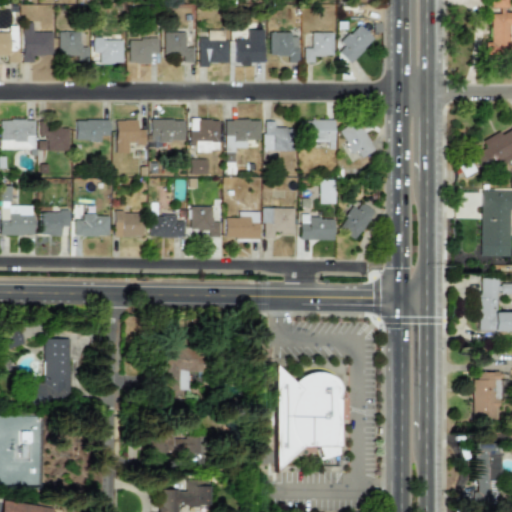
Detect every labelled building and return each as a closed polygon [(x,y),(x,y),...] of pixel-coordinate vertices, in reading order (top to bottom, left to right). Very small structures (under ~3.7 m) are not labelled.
[(488,0),(489,8),(506,7),(506,0),(488,0)] [(511,12),(489,12),(488,42),(483,42),(483,54),(511,54),(511,42),(508,42),(508,24),(511,24),(511,12)] [(30,31),(29,22),(19,22),(21,62),(30,61),(30,55),(50,54),(49,31),(30,31)] [(371,38),(357,24),(334,49),(348,63),(371,38)] [(260,63),(261,29),(245,29),(245,39),(232,39),(231,62),(260,63)] [(0,30),(0,54),(5,54),(5,61),(15,61),(15,30),(0,30)] [(196,66),(205,66),(205,62),(224,62),(224,30),(205,30),(205,37),(196,37),(196,66)] [(77,31),(55,31),(56,57),(74,57),(74,62),(85,62),(84,46),(78,46),(77,31)] [(161,60),(190,60),(191,47),(183,47),(183,31),(161,31),(161,60)] [(331,55),(330,31),(309,32),(309,47),(301,47),(301,62),(312,62),(312,55),(331,55)] [(267,55),(285,55),(285,62),(296,62),(296,33),(267,32),(267,55)] [(120,38),(90,38),(90,52),(96,52),(96,63),(120,63),(120,38)] [(126,38),(126,63),(147,63),(147,52),(155,52),(155,38),(126,38)] [(181,119),(147,118),(147,140),(181,141),(181,119)] [(188,151),(216,150),(215,118),(188,119),(188,151)] [(0,119),(0,149),(32,149),(32,119),(0,119)] [(106,119),(73,119),(73,140),(98,140),(98,135),(106,135),(106,119)] [(112,119),(113,153),(126,152),(125,144),(142,143),(141,128),(134,129),(134,119),(112,119)] [(257,140),(257,119),(222,119),(221,156),(230,156),(230,147),(243,147),(243,139),(257,140)] [(331,119),(301,119),(301,143),(331,143),(331,119)] [(260,150),(288,150),(288,127),(271,127),(272,121),(261,120),(260,150)] [(358,157),(371,150),(355,120),(337,129),(349,154),(355,150),(358,157)] [(66,150),(65,124),(36,124),(36,135),(44,135),(44,150),(66,150)] [(511,125),(481,141),(484,146),(473,152),(484,172),(511,158),(511,157),(509,151),(511,149),(511,125)] [(203,158),(186,159),(186,174),(203,173),(203,158)] [(315,203),(331,203),(332,180),(316,179),(315,203)] [(506,256),(507,209),(511,209),(511,190),(479,190),(478,256),(506,256)] [(354,238),(371,210),(354,200),(337,228),(354,238)] [(0,234),(30,234),(30,204),(5,205),(5,219),(0,219),(0,234)] [(187,228),(193,228),(193,236),(217,236),(217,221),(210,221),(210,206),(187,206),(187,228)] [(259,237),(271,237),(271,232),(290,233),(290,207),(259,207),(259,237)] [(66,211),(38,210),(37,235),(58,235),(58,226),(66,226),(66,211)] [(111,236),(139,237),(140,212),(112,211),(111,236)] [(256,211),(236,211),(235,217),(222,217),(222,238),(255,238),(256,211)] [(71,219),(71,235),(106,235),(106,214),(80,214),(80,219),(71,219)] [(181,221),(173,220),(173,215),(146,214),(146,236),(181,237),(181,221)] [(330,239),(330,217),(296,216),(296,239),(330,239)] [(476,330),(511,330),(511,312),(493,312),(494,292),(511,292),(511,284),(495,284),(496,278),(477,277),(476,330)] [(0,333),(4,348),(20,343),(15,328),(0,333)] [(66,338),(40,338),(40,383),(24,383),(24,400),(67,400),(66,338)] [(184,389),(184,371),(195,371),(195,348),(160,348),(161,389),(184,389)] [(337,456),(335,375),(286,376),(286,370),(270,370),(272,451),(256,451),(256,464),(272,464),(271,454),(316,454),(316,457),(337,456)] [(147,453),(202,451),(202,436),(167,437),(167,427),(147,427),(147,453)] [(497,505),(498,444),(470,444),(470,481),(475,481),(474,492),(471,492),(471,504),(497,505)] [(155,489),(155,511),(175,511),(175,505),(204,505),(205,479),(183,479),(182,489),(155,489)] [(0,511),(49,511),(50,507),(0,499),(0,511)]
